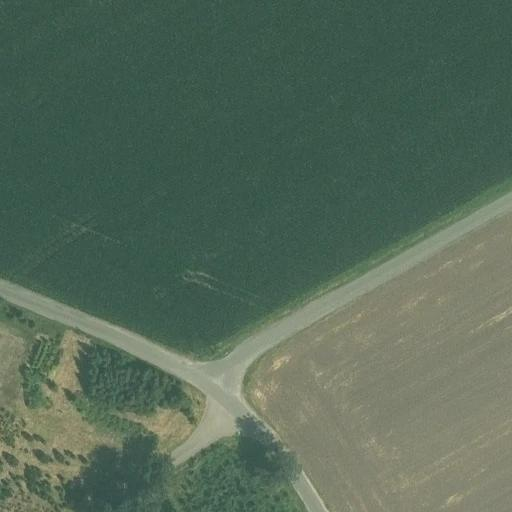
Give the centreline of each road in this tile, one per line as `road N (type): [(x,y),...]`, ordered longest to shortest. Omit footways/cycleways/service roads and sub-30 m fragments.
road 1 (unclassified): [(206,382),(263,322),(511,183)]
road 2 (unclassified): [(206,382),(145,341),(41,319),(0,300)]
road 3 (unclassified): [(305,511),(252,420),(206,382)]
